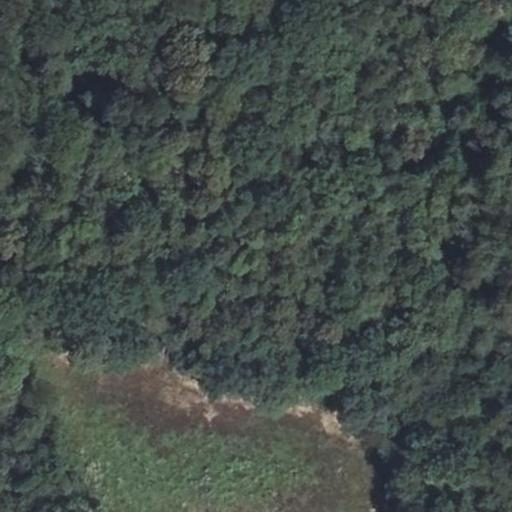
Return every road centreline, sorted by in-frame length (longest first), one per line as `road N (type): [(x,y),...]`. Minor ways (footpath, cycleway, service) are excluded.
road 1 (track): [(501,0),(416,100),(324,162),(223,187),(70,186),(0,225)]
road 2 (track): [(0,277),(511,440)]
